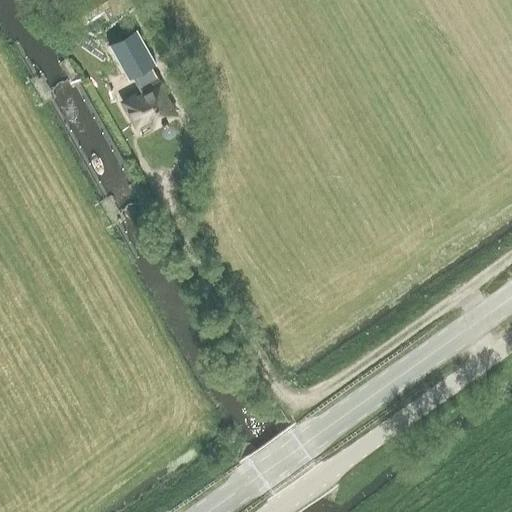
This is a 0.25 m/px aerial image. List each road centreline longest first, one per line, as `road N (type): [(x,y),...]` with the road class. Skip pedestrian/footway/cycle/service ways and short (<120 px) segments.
road 1 (primary): [(208,511),(511,298)]
road 2 (unclassified): [(270,511),(511,342)]
